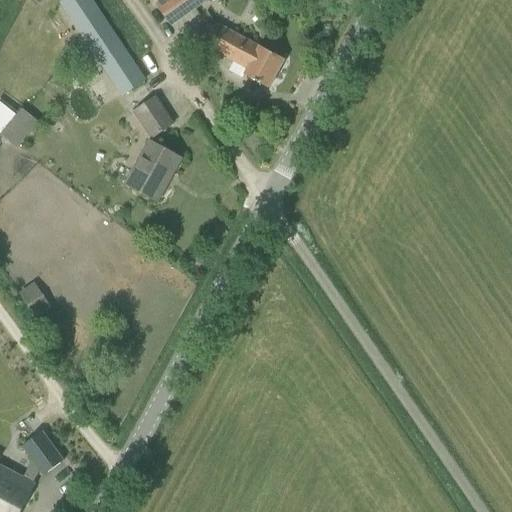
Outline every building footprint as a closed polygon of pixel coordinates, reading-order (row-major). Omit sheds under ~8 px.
[(130,91),(143,81),(89,0),(64,0),(62,2),(113,78),(119,74),(130,91)] [(184,0),(193,12),(209,0),(184,0)] [(269,89),(285,60),(260,46),(259,47),(231,32),(216,24),(205,45),(234,62),(229,71),(242,78),(244,75),(269,89)] [(155,98),(135,111),(153,138),(173,125),(155,98)] [(18,147),(38,122),(21,109),(1,135),(18,147)] [(180,159),(150,142),(127,185),(157,201),(180,159)] [(32,283),(16,293),(24,307),(41,297),(32,283)] [(18,511),(31,490),(40,471),(43,476),(64,461),(43,432),(22,447),(32,461),(23,477),(20,484),(0,472),(0,511),(18,511)]
